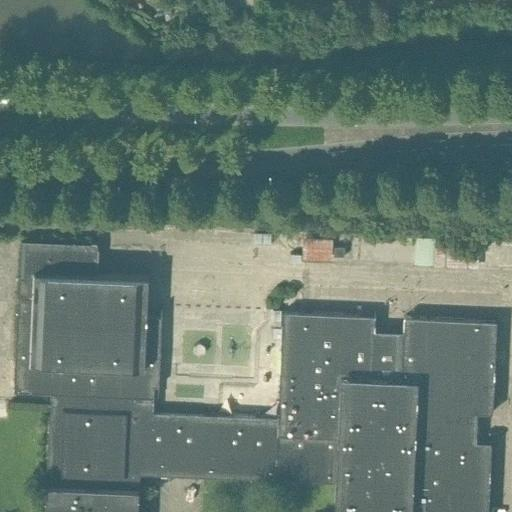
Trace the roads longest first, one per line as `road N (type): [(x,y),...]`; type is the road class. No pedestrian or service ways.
road 1 (tertiary): [(511,118),(241,121),(0,102)]
road 2 (tertiary): [(0,167),(245,162),(511,143)]
